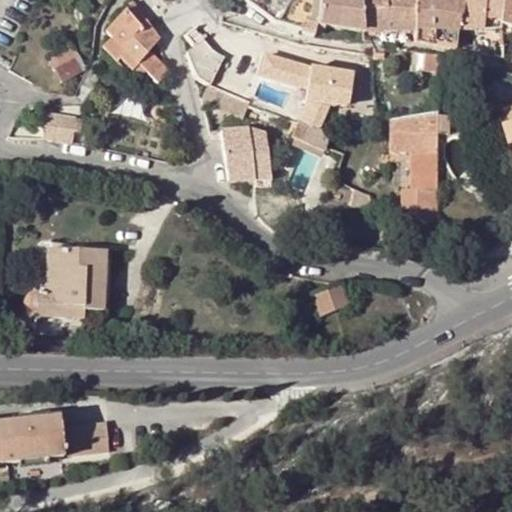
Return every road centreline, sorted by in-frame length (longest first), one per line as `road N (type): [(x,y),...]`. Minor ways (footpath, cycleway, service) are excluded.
road 1 (residential): [(475,316),(426,274),(290,259),(189,187),(129,165),(0,151)]
road 2 (tertiary): [(0,368),(305,373),(375,365),(475,316)]
road 3 (track): [(305,373),(288,394),(224,435),(149,470),(0,506)]
